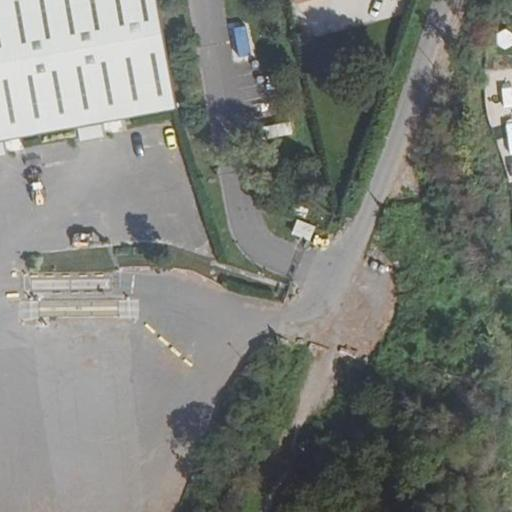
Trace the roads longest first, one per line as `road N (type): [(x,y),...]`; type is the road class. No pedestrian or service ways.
road 1 (unclassified): [(336,312),(447,0)]
road 2 (track): [(268,511),(336,312)]
